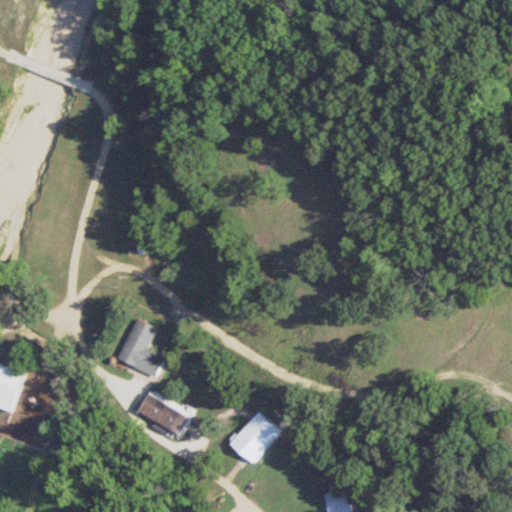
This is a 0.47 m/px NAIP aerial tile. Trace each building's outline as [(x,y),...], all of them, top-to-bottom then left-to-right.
[(155,326),(134,317),(117,358),(154,374),(163,355),(146,348),(155,326)] [(0,406),(12,410),(24,370),(0,362),(0,406)] [(182,432),(190,409),(146,393),(137,417),(182,432)] [(279,429),(255,409),(228,441),(252,461),(279,429)] [(327,511),(337,511),(349,509),(345,487),(323,492),(327,511)]
